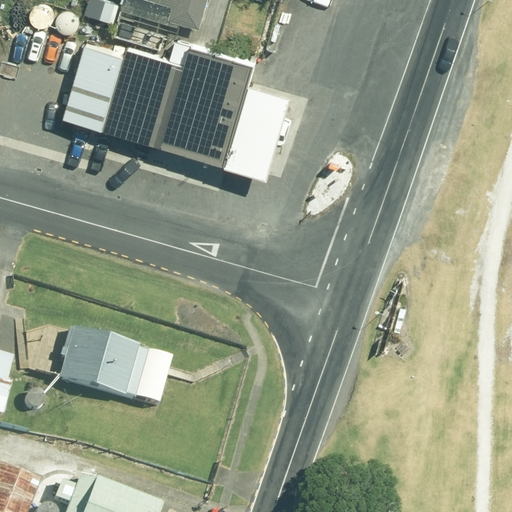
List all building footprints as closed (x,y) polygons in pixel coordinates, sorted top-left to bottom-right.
[(125,0),(124,6),(201,26),(208,0),(125,0)] [(272,0),(221,0),(209,38),(255,54),(272,0)] [(183,67),(89,40),(67,116),(273,174),(296,95),(247,81),(253,61),(190,43),(183,67)] [(157,405),(171,356),(70,328),(57,377),(157,405)] [(53,373),(53,333),(30,333),(30,373),(53,373)] [(0,413),(1,414),(14,356),(0,353),(0,413)] [(0,511),(25,511),(38,481),(0,464),(0,511)] [(157,511),(160,507),(78,473),(61,511),(157,511)]
